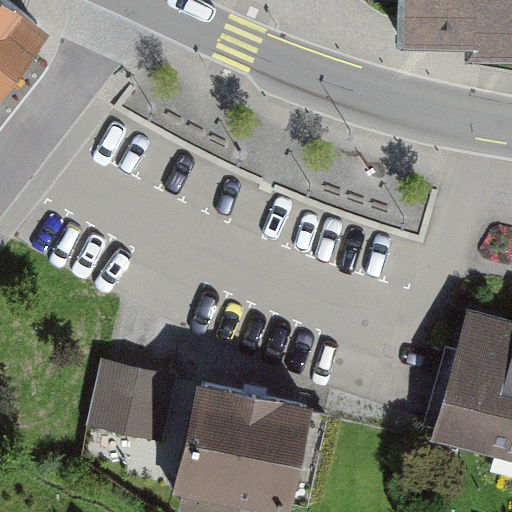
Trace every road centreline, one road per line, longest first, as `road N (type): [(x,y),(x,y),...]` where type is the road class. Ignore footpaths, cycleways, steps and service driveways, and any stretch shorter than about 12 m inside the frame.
road 1 (tertiary): [(511,127),(393,103),(142,0)]
road 2 (residential): [(0,184),(126,0)]
